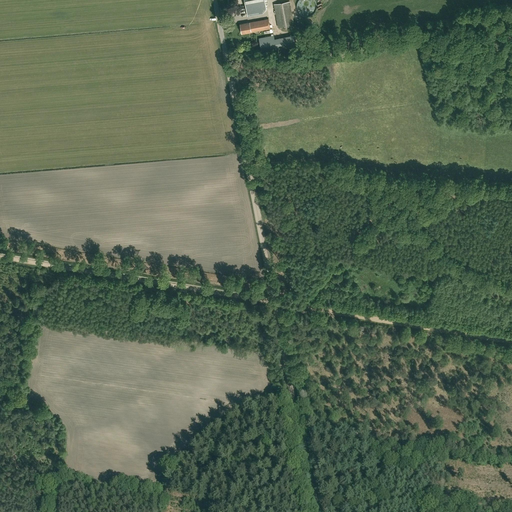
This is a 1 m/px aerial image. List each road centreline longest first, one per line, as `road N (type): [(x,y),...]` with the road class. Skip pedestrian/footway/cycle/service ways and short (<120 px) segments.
road 1 (track): [(0,257),(273,301)]
road 2 (track): [(273,301),(511,341)]
road 3 (track): [(272,298),(228,67)]
road 4 (track): [(315,511),(273,301)]
